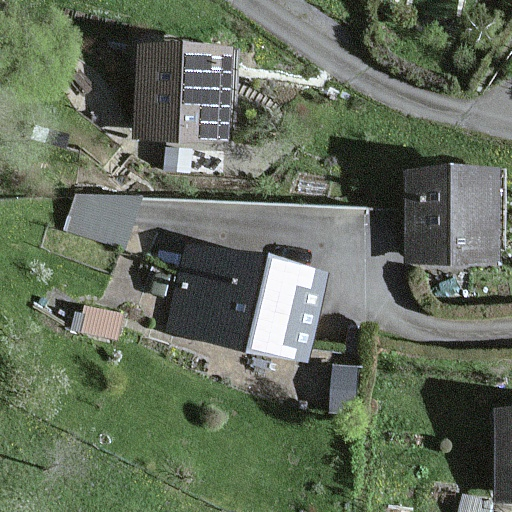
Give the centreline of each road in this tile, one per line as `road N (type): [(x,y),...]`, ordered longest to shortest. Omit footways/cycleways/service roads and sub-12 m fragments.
road 1 (residential): [(511,132),(368,82),(249,0)]
road 2 (residential): [(391,318),(511,333)]
